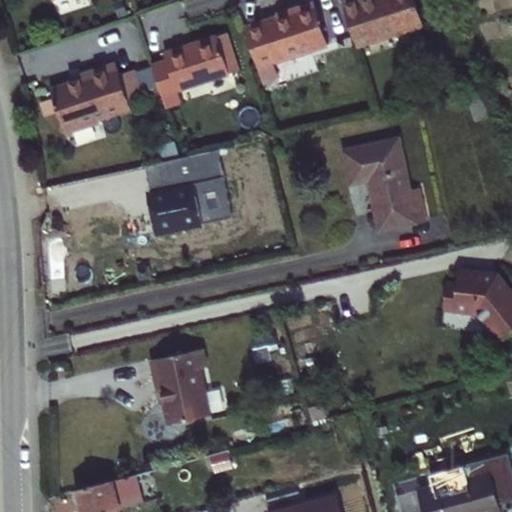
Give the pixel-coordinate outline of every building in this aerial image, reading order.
[(342,0),(357,44),(425,23),(417,0),(342,0)] [(316,3),(247,25),(262,71),(279,65),(277,60),(329,44),(316,3)] [(178,90),(229,74),(216,35),(164,51),(165,56),(151,60),(166,106),(181,101),(178,90)] [(100,110),(131,100),(117,57),(83,68),(84,73),(51,84),(65,128),(102,116),(100,110)] [(427,218),(420,182),(410,184),(400,135),(342,147),(347,170),(369,165),(382,227),(427,218)] [(157,233),(203,223),(190,163),(145,173),(157,233)] [(511,283),(501,270),(461,265),(459,281),(446,279),(443,302),(474,307),(500,339),(511,329),(511,283)] [(204,342),(149,354),(153,372),(159,371),(169,417),(210,409),(200,361),(207,359),(204,342)] [(208,388),(210,412),(224,410),(221,387),(208,388)] [(491,467),(417,486),(419,492),(405,495),(409,511),(486,511),(502,508),(491,467)] [(94,511),(86,483),(50,493),(54,511),(94,511)] [(346,511),(342,494),(273,511),(272,511),(346,511)]
